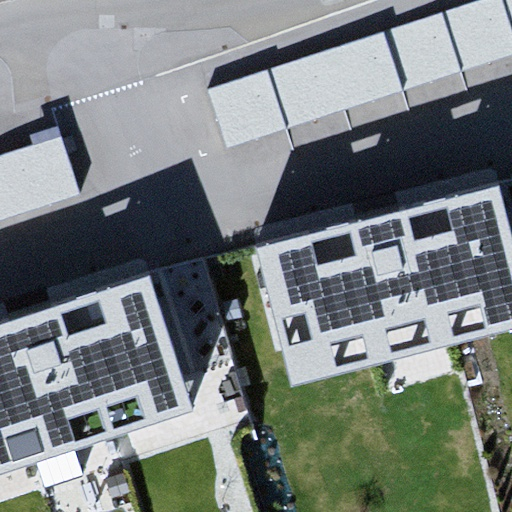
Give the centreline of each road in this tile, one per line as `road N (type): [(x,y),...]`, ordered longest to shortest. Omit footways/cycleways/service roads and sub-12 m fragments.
road 1 (unknown): [(61,12),(91,26),(163,154),(197,170),(261,174),(511,108)]
road 2 (unclassified): [(0,23),(100,8),(268,0)]
